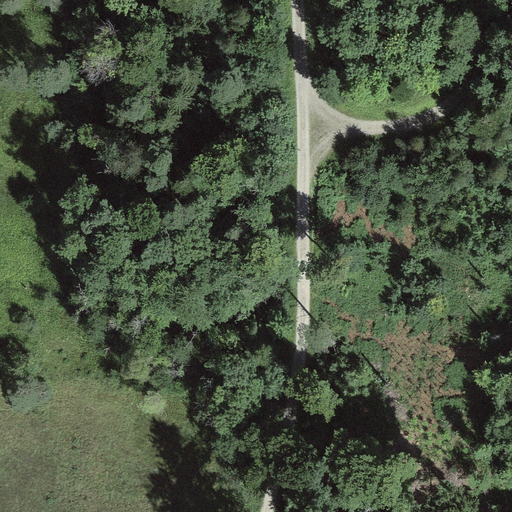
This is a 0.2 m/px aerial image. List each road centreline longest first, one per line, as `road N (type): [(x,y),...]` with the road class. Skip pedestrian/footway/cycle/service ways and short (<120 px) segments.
road 1 (track): [(302,107),(283,474),(270,511)]
road 2 (track): [(477,0),(472,63),(449,107),(400,129),(339,129),(302,107),(298,0)]
